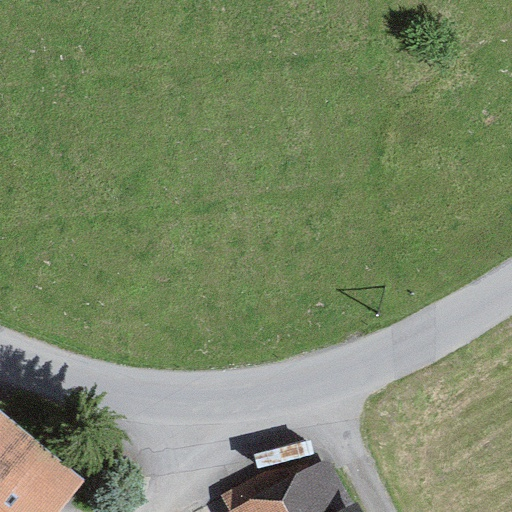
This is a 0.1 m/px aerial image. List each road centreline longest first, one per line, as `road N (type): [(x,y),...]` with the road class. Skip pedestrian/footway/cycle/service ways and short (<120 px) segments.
road 1 (unclassified): [(0,355),(115,392),(171,399),(279,391),(400,348),(511,284)]
road 2 (track): [(321,380),(384,511)]
